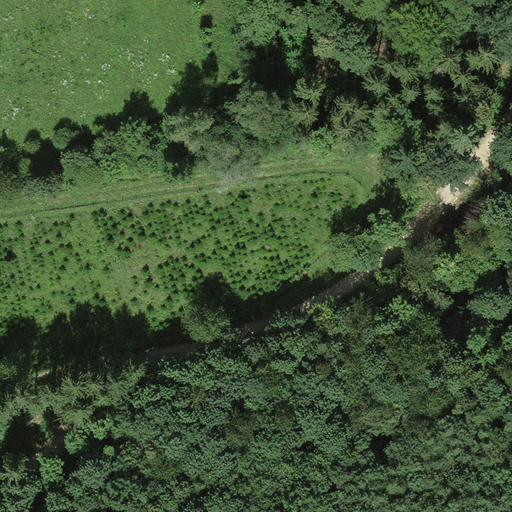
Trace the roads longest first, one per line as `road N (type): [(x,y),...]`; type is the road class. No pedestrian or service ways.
road 1 (track): [(511,120),(452,186),(358,251),(295,309),(220,347),(50,387),(0,489)]
road 2 (track): [(358,251),(511,277)]
